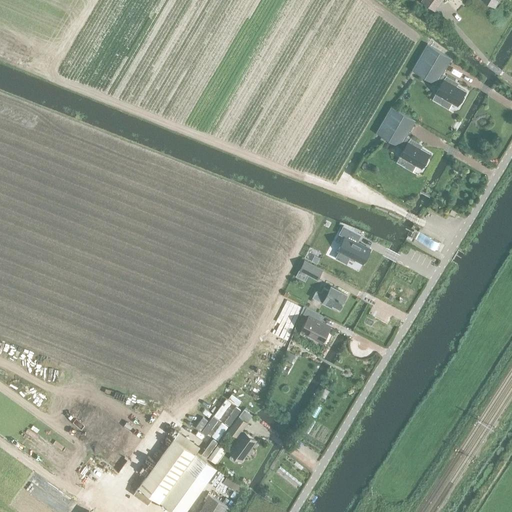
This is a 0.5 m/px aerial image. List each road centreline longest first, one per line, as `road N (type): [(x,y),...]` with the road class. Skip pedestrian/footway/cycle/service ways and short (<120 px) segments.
road 1 (track): [(417,219),(0,53)]
road 2 (unclassified): [(293,511),(458,236)]
